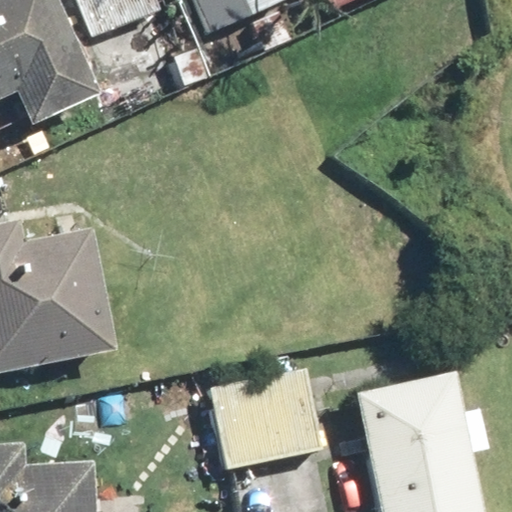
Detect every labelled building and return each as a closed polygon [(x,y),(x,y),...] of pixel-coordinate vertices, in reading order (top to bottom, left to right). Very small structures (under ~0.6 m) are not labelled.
[(0,0),(0,139),(110,89),(88,41),(82,44),(61,0),(0,0)] [(279,0),(254,0),(260,10),(279,0)] [(322,0),(327,9),(346,0),(322,0)] [(29,219),(0,224),(0,375),(124,352),(100,227),(33,239),(29,219)] [(212,385),(229,470),(327,451),(310,365),(212,385)] [(491,511),(461,368),(362,389),(388,511),(491,511)] [(27,446),(0,446),(0,511),(101,511),(101,463),(28,463),(27,446)]
